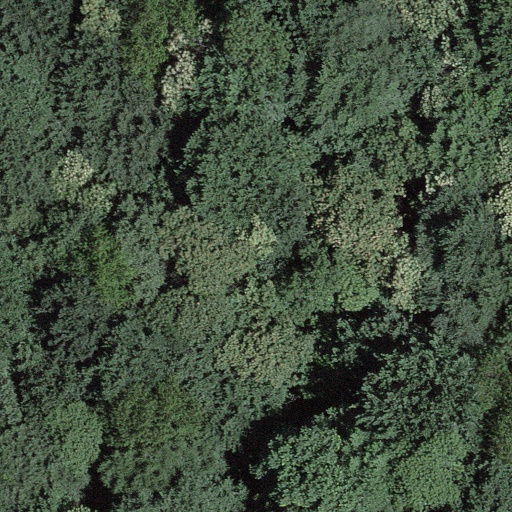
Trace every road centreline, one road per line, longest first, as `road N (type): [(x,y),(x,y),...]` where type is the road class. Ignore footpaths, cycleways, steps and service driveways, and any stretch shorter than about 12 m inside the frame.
road 1 (track): [(348,511),(355,486),(322,370),(191,197),(181,148),(240,0)]
road 2 (motorway): [(0,14),(511,84)]
